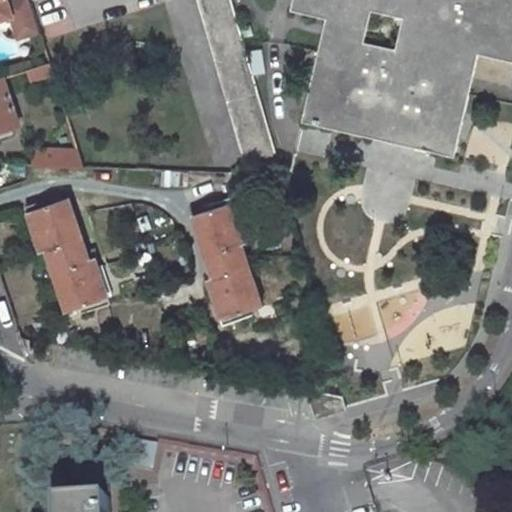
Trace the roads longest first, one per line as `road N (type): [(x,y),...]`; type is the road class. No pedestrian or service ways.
road 1 (residential): [(0,371),(28,387),(303,438)]
road 2 (residential): [(303,438),(348,453),(432,427),(480,389),(511,326)]
